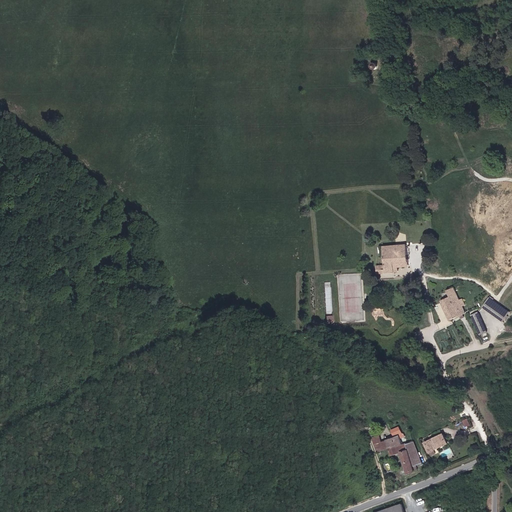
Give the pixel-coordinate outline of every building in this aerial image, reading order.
[(382,273),(394,273),(394,267),(394,263),(399,263),(407,262),(407,245),(384,246),(385,269),(382,269),(382,273)] [(442,302),(451,320),(466,314),(463,307),(466,305),(463,299),(460,300),(455,288),(449,291),(452,297),(442,302)] [(511,313),(491,299),(484,308),(504,323),(511,313)] [(488,332),(480,313),(472,316),(481,336),(488,332)] [(327,323),(335,323),(335,315),(327,315),(327,323)] [(402,452),(408,470),(414,468),(413,466),(414,465),(406,443),(415,440),(411,430),(403,433),(401,426),(392,429),(395,436),(382,440),(379,434),(373,435),(377,450),(389,448),(391,455),(402,452)] [(444,432),(441,428),(434,431),(436,436),(444,432)] [(429,451),(449,442),(444,432),(436,436),(424,441),(429,451)] [(406,443),(414,465),(422,462),(417,448),(421,446),(420,443),(416,445),(415,440),(406,443)] [(405,511),(402,503),(393,507),(378,511),(405,511)]
